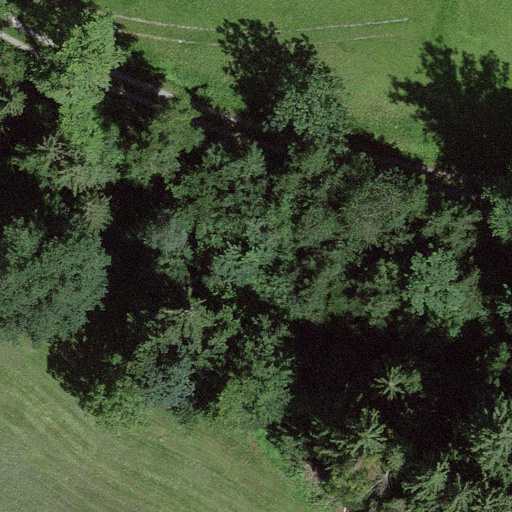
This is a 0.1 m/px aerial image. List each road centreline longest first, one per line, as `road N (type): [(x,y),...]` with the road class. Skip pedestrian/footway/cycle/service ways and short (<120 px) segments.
road 1 (track): [(511,186),(286,127),(0,36)]
road 2 (track): [(412,29),(69,53)]
